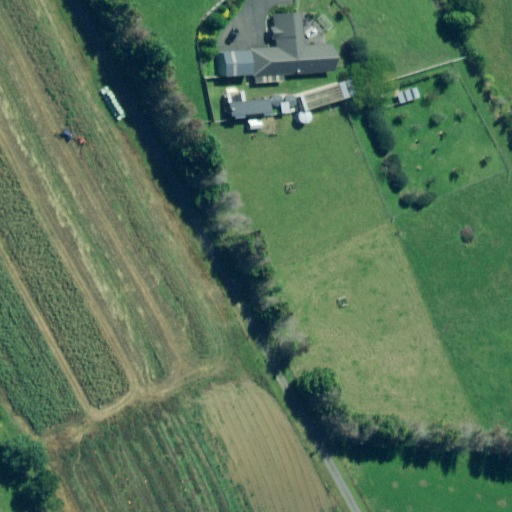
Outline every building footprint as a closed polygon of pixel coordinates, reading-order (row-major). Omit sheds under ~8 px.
[(247,49),(248,77),(250,77),(250,84),(278,82),(278,75),(327,72),(326,45),(300,46),(299,14),(272,15),(273,28),(267,28),(268,40),(272,40),(272,48),(268,48),(247,49)] [(244,53),(218,54),(219,76),(245,76),(244,53)] [(342,81),(328,86),(332,97),(346,93),(342,81)] [(392,92),(395,105),(417,99),(414,86),(392,92)] [(294,93),(267,94),(267,108),(295,107),(294,93)] [(241,120),(242,130),(259,129),(259,119),(241,120)] [(388,124),(392,134),(405,128),(401,119),(388,124)]
